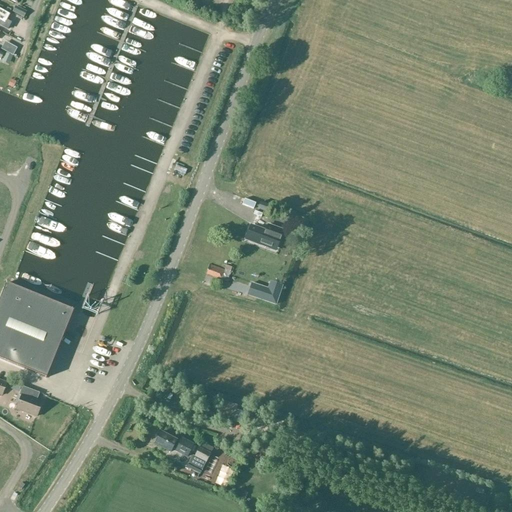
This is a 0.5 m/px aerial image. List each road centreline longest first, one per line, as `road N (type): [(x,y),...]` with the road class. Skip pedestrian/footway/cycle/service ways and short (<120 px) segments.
road 1 (tertiary): [(272,0),(143,331),(43,511)]
road 2 (track): [(216,28),(110,292)]
road 3 (track): [(256,44),(143,0)]
